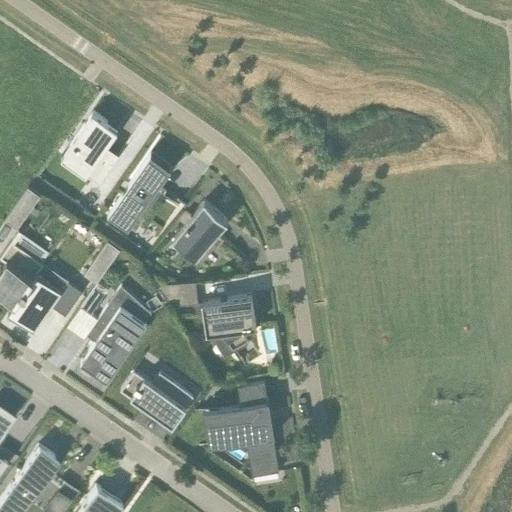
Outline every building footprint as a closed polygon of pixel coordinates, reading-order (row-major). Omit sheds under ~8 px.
[(118,155),(105,146),(118,128),(93,111),(62,157),(74,165),(83,152),(109,169),(118,155)] [(151,151),(108,214),(129,228),(172,165),(151,151)] [(41,194),(28,185),(5,219),(17,228),(18,227),(41,194)] [(197,258),(229,219),(205,199),(173,238),(197,258)] [(22,230),(18,227),(17,228),(19,229),(0,255),(6,259),(0,268),(0,289),(15,300),(16,301),(36,271),(37,272),(44,262),(15,241),(22,230)] [(84,273),(85,274),(97,282),(120,248),(108,240),(84,273)] [(37,272),(36,271),(16,301),(15,300),(9,310),(35,328),(61,290),(70,296),(85,274),(84,273),(70,294),(37,272)] [(169,307),(199,302),(196,281),(157,286),(169,307)] [(106,292),(95,284),(80,305),(91,313),(106,292)] [(249,337),(243,327),(257,325),(252,293),(203,300),(207,332),(223,330),(233,346),(249,337)] [(103,329),(81,360),(107,379),(147,321),(112,297),(94,323),(103,329)] [(134,368),(121,388),(145,404),(148,401),(174,420),(173,422),(171,421),(171,422),(173,424),(194,394),(160,371),(153,381),(134,368)] [(253,474),(279,470),(268,398),(265,378),(238,382),(241,402),(204,408),(209,444),(247,438),(253,474)] [(0,480),(1,481),(19,457),(0,443),(0,434),(15,413),(0,402),(0,480)] [(41,489),(37,487),(49,469),(46,467),(55,455),(38,443),(0,498),(0,511),(9,511),(12,509),(16,511),(19,511),(28,501),(43,511),(65,511),(81,491),(79,490),(53,471),(41,489)] [(113,511),(121,501),(95,483),(74,511),(113,511)]
